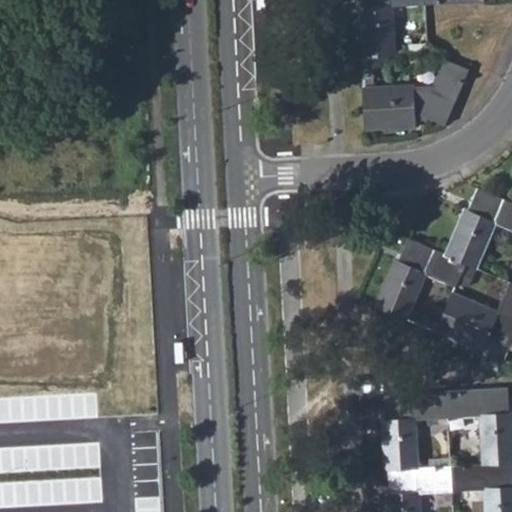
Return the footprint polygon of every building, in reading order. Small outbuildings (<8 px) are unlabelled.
[(363,0),(364,8),(358,8),(360,57),(397,55),(395,6),(425,5),(424,0),(363,0)] [(413,85),(362,87),(365,131),(416,129),(416,114),(444,125),(468,71),(445,61),(433,88),(413,89),(413,85)] [(465,208),(445,253),(464,261),(511,281),(511,280),(511,202),(478,187),(468,210),(465,208)] [(397,259),(378,304),(436,329),(464,261),(445,253),(410,238),(400,260),(397,259)] [(464,261),(436,329),(483,349),(489,335),(511,345),(511,344),(511,281),(464,261)] [(504,387),(443,391),(447,463),(511,459),(511,445),(510,413),(506,413),(504,387)] [(388,419),(383,419),(385,466),(391,466),(447,463),(443,391),(387,394),(388,419)] [(511,459),(447,463),(449,511),(511,511),(511,487),(509,487),(508,462),(511,461),(511,459)] [(392,493),(386,493),(387,511),(449,511),(447,463),(391,466),(392,493)]
